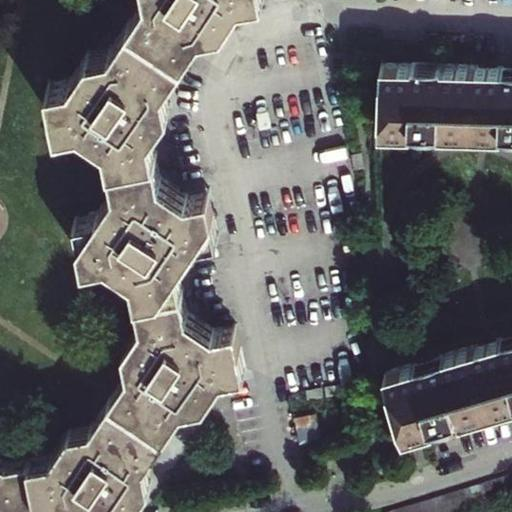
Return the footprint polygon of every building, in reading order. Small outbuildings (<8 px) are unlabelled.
[(0,511),(8,511),(11,508),(58,499),(76,511),(130,511),(130,508),(137,496),(147,481),(143,460),(162,431),(179,405),(202,400),(210,388),(219,374),(242,370),(233,325),(210,329),(185,311),(176,264),(184,251),(193,239),(215,235),(206,189),(186,193),(159,175),(151,129),(169,102),(164,80),(180,56),(200,26),(222,22),(231,9),(237,0),(139,0),(127,18),(108,45),(87,48),(70,75),(47,79),(55,124),(78,120),(105,138),(113,184),(95,210),(73,214),(82,259),(104,255),(131,274),(139,319),(122,345),(126,367),(108,393),(88,423),(68,427),(50,453),(3,462),(0,460),(0,511)] [(511,73),(506,74),(507,66),(443,64),(443,71),(430,71),(416,71),(416,63),(386,63),(382,127),(424,128),(486,130),(511,130),(511,339),(502,343),(500,335),(489,339),(440,353),(442,360),(415,368),(413,361),(383,370),(401,431),(417,426),(432,422),(511,398),(511,73)] [(336,383),(322,385),(324,394),(338,391),(336,383)] [(318,386),(303,389),(305,398),(320,395),(318,386)] [(481,511),(511,503),(511,475),(391,511),(481,511)]
